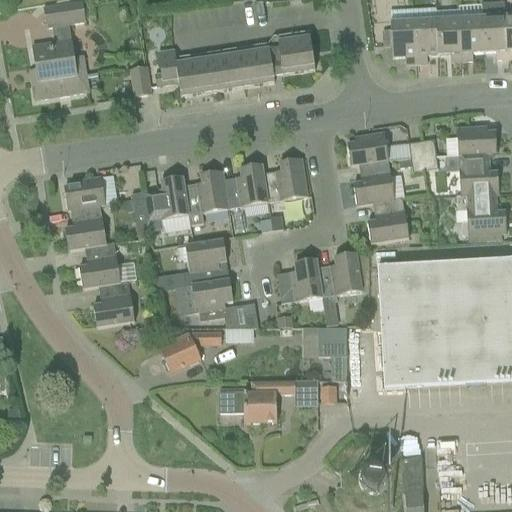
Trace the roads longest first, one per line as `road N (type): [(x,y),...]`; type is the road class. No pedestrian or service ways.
road 1 (residential): [(0,174),(326,113)]
road 2 (residential): [(121,483),(121,407),(47,324),(0,227)]
road 3 (residential): [(261,292),(266,243),(319,234),(327,216),(326,113)]
road 4 (residential): [(362,104),(511,95)]
road 5 (residential): [(244,511),(216,486),(121,483)]
road 6 (residential): [(121,483),(0,478)]
